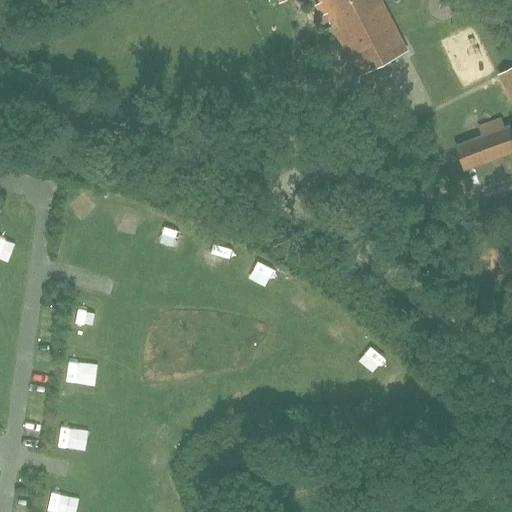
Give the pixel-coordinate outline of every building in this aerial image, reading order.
[(318,0),(329,20),(357,75),(404,51),(377,0),(318,0)] [(511,69),(499,78),(511,100),(511,69)] [(318,107),(332,104),(330,96),(316,99),(318,107)] [(462,170),(511,151),(511,125),(504,129),(500,119),(478,127),(482,136),(453,147),(462,170)] [(82,192),(81,211),(94,211),(95,193),(82,192)] [(171,223),(169,243),(190,246),(193,226),(171,223)] [(0,254),(6,257),(13,239),(0,233),(0,254)]
